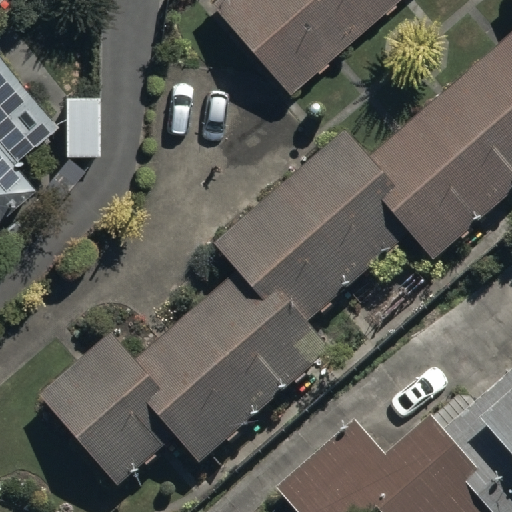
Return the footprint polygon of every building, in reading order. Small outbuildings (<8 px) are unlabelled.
[(213,0),(283,79),(374,0),(213,0)] [(511,27),(366,149),(346,125),(214,235),(238,264),(130,354),(109,330),(42,386),(119,478),(176,431),(197,456),(330,346),(302,312),(408,224),(432,253),(511,187),(511,27)] [(0,207),(33,178),(9,152),(51,113),(0,56),(0,207)] [(97,85),(62,84),(61,143),(96,144),(97,85)] [(355,413),(277,480),(304,511),(358,511),(375,498),(386,511),(511,511),(511,359),(442,420),(429,404),(382,444),(355,413)]
